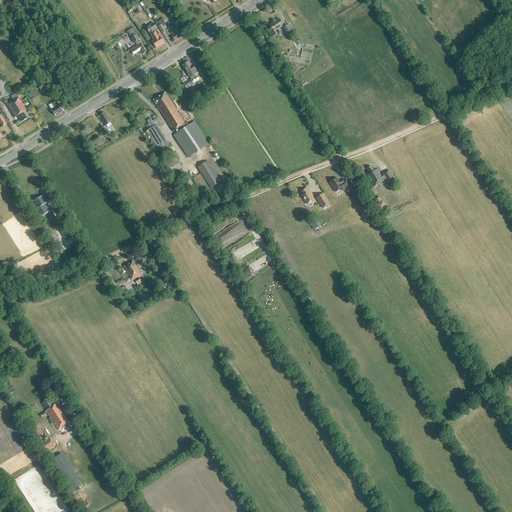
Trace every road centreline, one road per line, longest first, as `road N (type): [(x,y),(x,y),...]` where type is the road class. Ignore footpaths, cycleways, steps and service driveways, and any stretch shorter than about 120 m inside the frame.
road 1 (track): [(338,158),(0,302)]
road 2 (primary): [(0,163),(262,0)]
road 3 (track): [(511,83),(338,158)]
road 4 (track): [(338,158),(246,9)]
road 5 (track): [(0,291),(66,397)]
